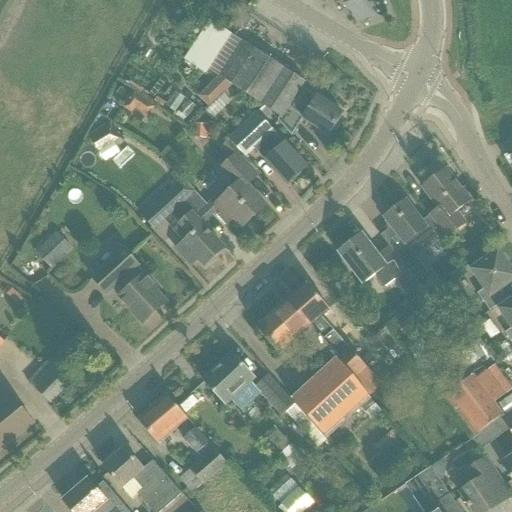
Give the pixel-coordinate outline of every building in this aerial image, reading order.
[(209,20),(184,60),(205,73),(231,34),(209,20)] [(231,58),(219,77),(231,85),(242,93),(243,92),(280,117),(278,120),(291,136),(302,119),(312,125),(328,136),(343,114),(302,87),(305,82),(242,41),(231,58)] [(218,76),(209,86),(220,96),(231,85),(219,77),(218,76)] [(186,88),(178,100),(196,112),(204,100),(186,88)] [(129,92),(121,104),(132,111),(136,106),(142,97),(134,91),(131,94),(129,92)] [(229,137),(227,139),(243,156),(245,158),(254,149),(288,185),(307,168),(294,153),(257,115),(231,139),(229,137)] [(506,131),(511,129),(511,117),(502,121),(506,131)] [(91,134),(99,148),(120,136),(112,122),(91,134)] [(196,125),(195,136),(205,137),(206,125),(196,125)] [(226,143),(221,147),(227,153),(232,149),(226,143)] [(216,196),(207,204),(212,209),(215,213),(224,223),(232,216),(242,228),(266,206),(247,185),(257,176),(237,155),(219,171),(229,182),(235,188),(220,201),(216,196)] [(438,209),(429,217),(428,217),(439,231),(440,231),(446,239),(465,224),(456,213),(470,202),(446,170),(422,188),(438,209)] [(172,192),(161,202),(172,215),(183,205),(196,193),(184,180),(172,192)] [(183,205),(172,215),(181,224),(179,225),(173,231),(183,242),(174,249),(191,268),(199,260),(205,267),(224,249),(211,234),(202,225),(215,213),(212,209),(207,204),(206,205),(196,193),(183,205)] [(384,218),(404,245),(409,251),(398,259),(407,270),(413,278),(416,282),(427,273),(411,252),(439,231),(428,217),(422,222),(406,201),(384,218)] [(73,250),(56,232),(34,253),(51,271),(73,250)] [(338,253),(350,269),(362,285),(375,275),(384,288),(396,279),(407,270),(398,259),(389,247),(378,255),(362,235),(338,253)] [(474,248),(462,257),(467,264),(479,254),(474,248)] [(97,274),(92,279),(106,295),(111,290),(121,282),(128,290),(124,294),(119,299),(129,309),(142,324),(147,320),(166,303),(155,291),(158,289),(145,274),(145,275),(137,267),(138,266),(123,250),(97,274)] [(511,294),(505,286),(511,281),(511,272),(507,265),(509,263),(502,254),(500,256),(498,252),(472,270),(485,289),(477,294),(490,312),(511,295),(511,294)] [(407,270),(396,279),(402,287),(413,278),(407,270)] [(307,284),(288,300),(338,357),(336,359),(354,379),(365,369),(321,319),(330,311),(320,299),(307,284)] [(288,300),(257,328),(270,343),(280,354),(301,335),(328,366),(290,400),(306,418),(326,440),(361,409),(371,420),(381,411),(354,379),(336,359),(338,357),(288,300)] [(511,300),(499,309),(511,327),(511,328),(505,333),(511,343),(511,300)] [(412,315),(397,326),(404,335),(418,324),(412,315)] [(511,350),(506,343),(496,350),(503,359),(511,352),(511,350)] [(230,353),(202,379),(215,394),(226,406),(231,401),(241,411),(259,394),(262,398),(278,415),(284,410),(317,448),(320,445),(326,440),(290,400),(288,402),(275,386),(266,377),(256,387),(255,387),(251,383),(251,382),(255,379),(244,368),(230,353)] [(28,383),(50,404),(72,381),(50,359),(28,383)] [(448,394),(478,434),(502,415),(493,403),(505,394),(487,371),(475,379),(472,376),(448,394)] [(4,387),(0,390),(0,450),(34,424),(4,387)] [(186,419),(179,410),(166,395),(136,420),(150,435),(157,444),(186,419)] [(511,417),(503,423),(511,436),(511,417)] [(194,428),(182,438),(196,453),(206,443),(194,428)] [(306,442),(292,454),(298,462),(313,451),(306,442)] [(152,511),(160,511),(181,494),(153,461),(143,470),(138,463),(124,448),(103,467),(122,489),(124,489),(132,499),(138,494),(152,511)] [(511,448),(511,449),(511,451),(511,458),(502,465),(511,479),(511,448)] [(193,495),(202,485),(226,464),(212,449),(189,470),(179,479),(193,495)] [(504,487),(493,470),(486,459),(464,473),(472,485),(460,493),(463,498),(468,505),(466,506),(468,509),(470,508),(472,511),(488,511),(501,503),(494,493),(504,487)] [(460,511),(455,503),(449,495),(430,467),(407,483),(426,511),(460,511)] [(282,495),(297,511),(320,511),(329,505),(303,477),(282,495)] [(87,480),(63,501),(72,511),(128,511),(103,482),(95,489),(87,480)] [(349,503),(343,508),(346,511),(352,511),(355,510),(349,503)]
